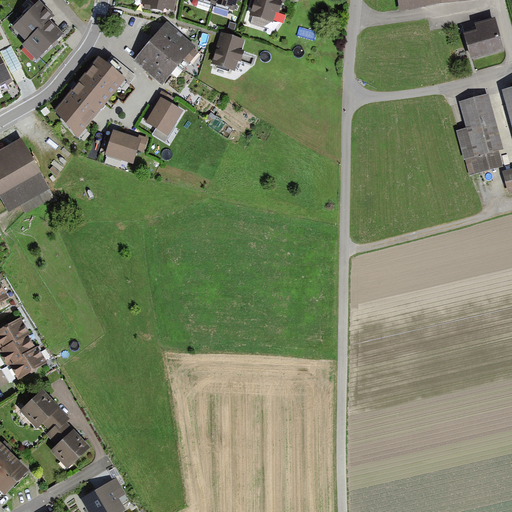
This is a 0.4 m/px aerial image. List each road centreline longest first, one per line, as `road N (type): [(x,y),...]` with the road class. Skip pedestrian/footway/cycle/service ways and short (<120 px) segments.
road 1 (track): [(343,511),(344,248)]
road 2 (residential): [(344,248),(352,18)]
road 3 (track): [(511,207),(344,248)]
road 4 (track): [(347,94),(451,87),(511,68)]
road 5 (residential): [(0,120),(50,89),(82,53),(103,0)]
road 6 (residential): [(495,0),(352,18)]
